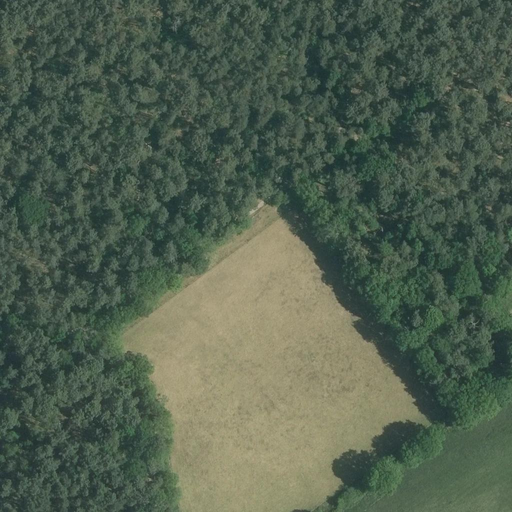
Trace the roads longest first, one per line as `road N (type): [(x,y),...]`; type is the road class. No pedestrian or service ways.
road 1 (track): [(462,266),(442,247),(424,202),(342,120)]
road 2 (track): [(342,120),(324,68),(277,3)]
